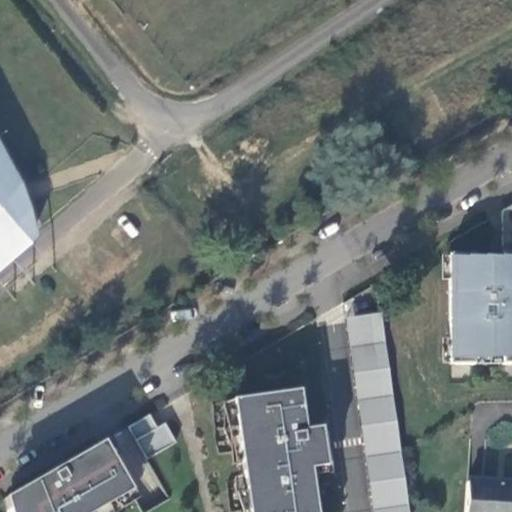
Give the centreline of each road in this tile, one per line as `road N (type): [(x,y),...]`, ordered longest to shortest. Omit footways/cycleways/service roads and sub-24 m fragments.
road 1 (tertiary): [(511,151),(0,454)]
road 2 (unclassified): [(59,0),(138,95),(163,113),(187,116),(212,110),(384,0)]
